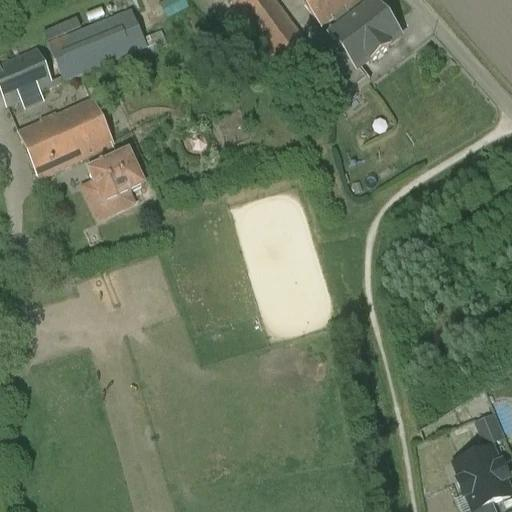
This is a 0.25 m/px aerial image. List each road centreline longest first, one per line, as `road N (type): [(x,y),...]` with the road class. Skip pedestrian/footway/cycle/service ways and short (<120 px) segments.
road 1 (residential): [(511,122),(374,207),(359,230),(412,511)]
road 2 (unclassified): [(418,0),(511,106)]
